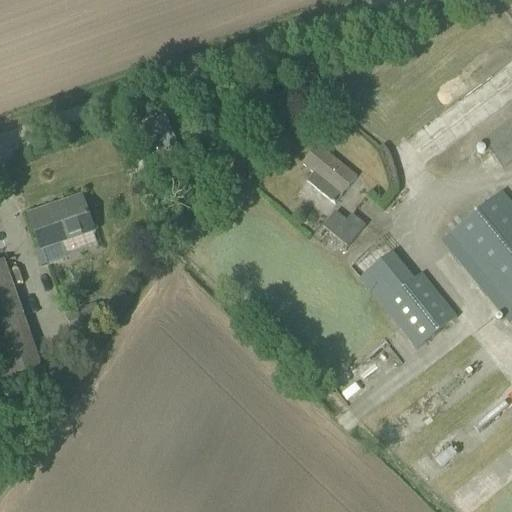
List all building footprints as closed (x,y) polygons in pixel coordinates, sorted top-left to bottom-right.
[(511,120),(481,144),(501,171),(511,162),(511,120)] [(306,183),(321,196),(334,206),(356,178),(329,156),(329,155),(318,145),(301,166),(312,175),(306,183)] [(511,208),(501,194),(450,235),(511,310),(511,208)] [(41,251),(92,233),(81,200),(57,209),(56,207),(29,217),(41,251)] [(365,227),(352,215),(346,222),(336,213),(323,228),(347,248),(365,227)] [(0,304),(15,299),(3,264),(0,264),(0,304)] [(421,275),(381,307),(404,335),(416,351),(456,319),(443,304),(421,275)] [(95,305),(64,317),(71,335),(74,334),(86,330),(102,324),(95,305)] [(90,340),(86,330),(74,334),(78,345),(90,340)]
